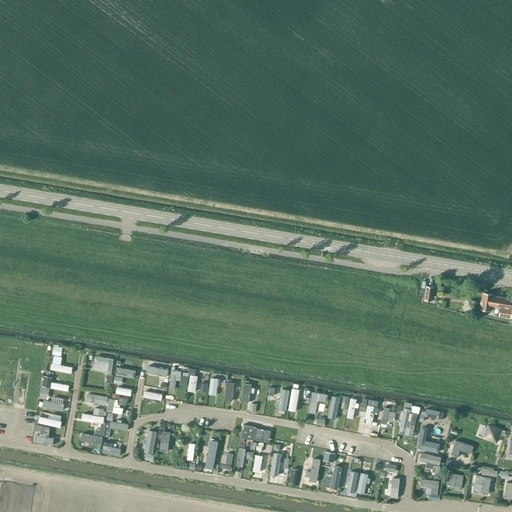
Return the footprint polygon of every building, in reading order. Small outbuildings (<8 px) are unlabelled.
[(434,287),(430,287),(427,286),(424,300),(437,302),(438,296),(433,295),(434,287)] [(493,295),(488,294),(483,293),(481,310),(491,312),(492,303),(499,304),(498,308),(503,309),(501,316),(511,318),(511,314),(511,300),(500,298),(500,299),(492,297),(493,295)] [(118,374),(130,376),(132,365),(119,363),(118,374)] [(147,366),(146,373),(166,376),(167,369),(147,366)] [(53,372),(52,379),(73,382),(74,375),(53,372)] [(43,376),(42,386),(50,388),(51,381),(48,377),(43,376)] [(171,377),(171,397),(179,398),(179,378),(171,377)] [(191,383),(189,400),(198,401),(200,384),(191,383)] [(54,388),(53,398),(70,399),(70,389),(54,388)] [(211,402),(220,402),(221,389),(212,389),(211,402)] [(227,390),(226,409),(234,410),(235,390),(227,390)] [(277,396),(276,418),(288,418),(289,397),(277,396)] [(299,417),(302,398),(294,397),(292,416),(299,417)] [(347,417),(353,419),(357,400),(351,398),(347,417)] [(145,399),(144,406),(163,409),(164,402),(145,399)] [(405,403),(398,433),(412,436),(417,414),(410,412),(412,406),(412,404),(405,403)] [(338,423),(341,405),(334,404),(331,422),(338,423)] [(364,423),(371,425),(375,407),(368,406),(364,423)] [(41,407),(40,417),(64,418),(64,408),(41,407)] [(380,426),(386,427),(390,409),(384,408),(380,426)] [(431,410),(425,409),(423,417),(429,418),(431,410)] [(95,429),(94,434),(104,436),(106,424),(101,423),(100,430),(95,429)] [(268,442),(271,431),(256,428),(256,427),(243,424),(240,438),(253,440),(254,439),(268,442)] [(504,436),(506,431),(502,430),(502,429),(488,424),(483,438),(497,443),(500,435),(504,436)] [(420,427),(415,449),(437,454),(439,444),(424,441),(427,428),(420,427)] [(123,430),(112,429),(111,437),(128,438),(129,432),(123,432),(123,430)] [(97,444),(94,444),(94,438),(86,438),(86,442),(80,442),(80,450),(97,450),(97,444)] [(474,447),(455,441),(451,455),(458,457),(460,451),(471,455),(474,447)] [(325,452),(324,460),(333,462),(335,454),(325,452)] [(258,464),(255,480),(267,482),(271,455),(263,454),(262,465),(258,464)] [(232,473),(233,456),(223,456),(223,472),(232,473)] [(387,464),(386,471),(394,472),(395,465),(387,464)] [(439,467),(434,466),(434,470),(432,469),(431,473),(433,473),(432,478),(440,480),(441,467),(439,467)] [(320,493),(322,468),(313,467),(311,492),(320,493)] [(461,487),(463,475),(448,473),(446,485),(455,486),(460,487),(461,487)] [(475,475),(473,492),(488,495),(491,478),(475,475)] [(353,481),(349,501),(356,502),(361,483),(353,481)] [(376,481),(372,500),(379,502),(383,483),(376,481)] [(511,498),(511,483),(506,482),(503,497),(511,498)]
